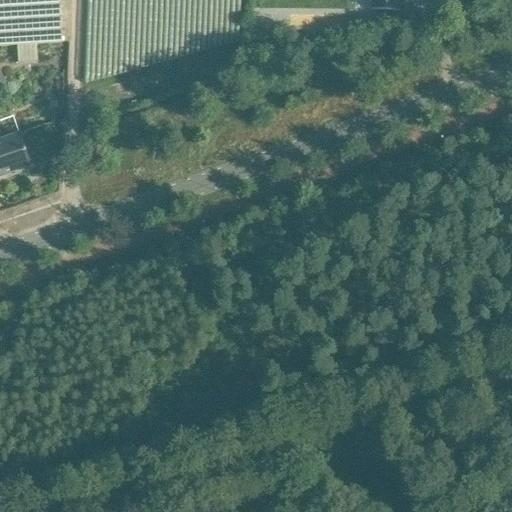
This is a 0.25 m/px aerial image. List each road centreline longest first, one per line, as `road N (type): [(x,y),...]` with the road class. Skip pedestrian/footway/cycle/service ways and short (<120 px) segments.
road 1 (tertiary): [(511,77),(118,216)]
road 2 (track): [(147,511),(511,396)]
road 3 (unknown): [(67,234),(80,0)]
road 4 (tertiary): [(0,258),(118,216)]
